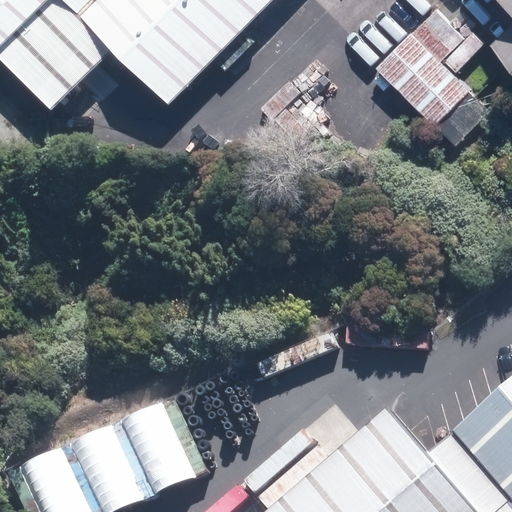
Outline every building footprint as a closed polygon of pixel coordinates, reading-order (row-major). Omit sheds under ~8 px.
[(0,0),(0,100),(89,15),(104,0),(0,0)] [(104,0),(89,15),(179,107),(289,0),(104,0)] [(429,16),(412,0),(309,0),(238,69),(304,137),(429,16)] [(511,0),(435,0),(434,1),(511,81),(511,0)] [(464,104),(406,45),(369,82),(426,141),(464,104)] [(511,511),(511,391),(457,437),(434,458),(398,410),(279,511),(511,511)] [(256,511),(263,507),(242,483),(209,511),(256,511)]
